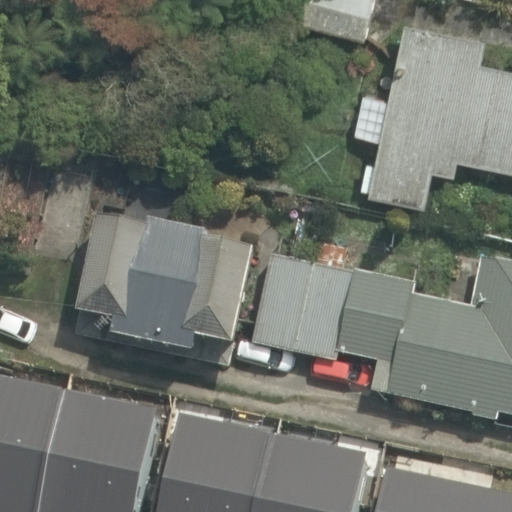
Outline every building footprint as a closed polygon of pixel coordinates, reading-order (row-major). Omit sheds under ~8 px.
[(368,0),(285,0),(282,19),(361,35),(368,0)] [(356,98),(342,190),(421,202),(427,164),(447,167),(449,154),(511,163),(511,61),(468,55),(471,33),(390,21),(378,101),(356,98)] [(0,274),(6,276),(26,194),(0,187),(0,274)] [(99,217),(78,316),(99,321),(94,343),(179,361),(184,339),(218,346),(239,247),(99,217)] [(511,430),(511,253),(482,246),(468,307),(261,258),(241,343),(372,374),(367,396),(511,430)] [(423,511),(433,466),(340,447),(327,511),(423,511)]
